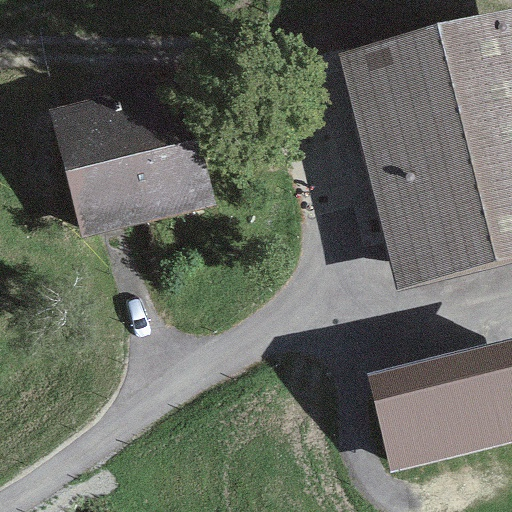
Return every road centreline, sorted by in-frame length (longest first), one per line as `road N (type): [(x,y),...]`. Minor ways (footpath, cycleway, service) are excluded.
road 1 (unclassified): [(0,501),(280,318),(316,286),(333,220),(316,96)]
road 2 (track): [(316,96),(296,55),(277,50),(0,59)]
